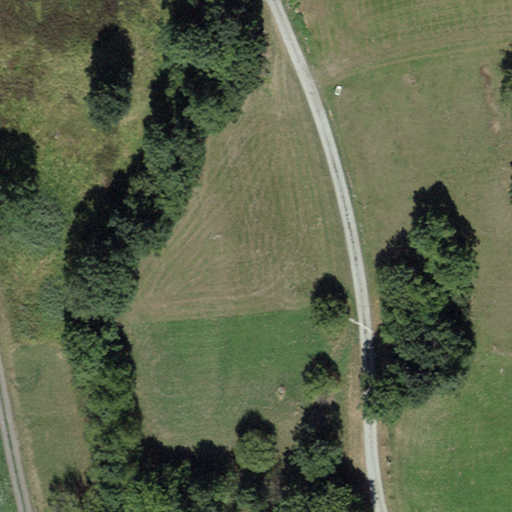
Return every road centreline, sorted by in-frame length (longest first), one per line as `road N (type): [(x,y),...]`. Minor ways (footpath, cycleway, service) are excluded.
road 1 (track): [(270,0),(320,97),(355,257),(380,511)]
road 2 (track): [(26,511),(0,388)]
